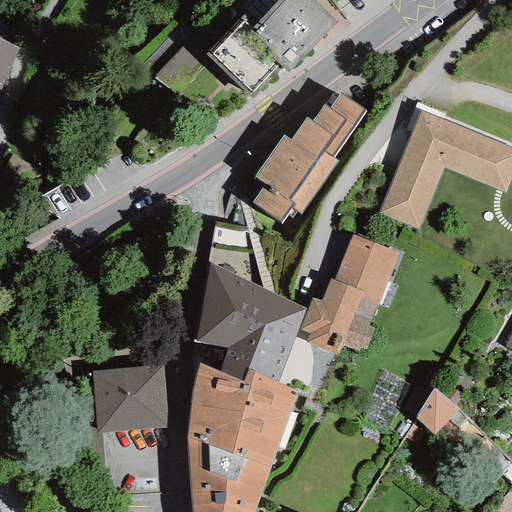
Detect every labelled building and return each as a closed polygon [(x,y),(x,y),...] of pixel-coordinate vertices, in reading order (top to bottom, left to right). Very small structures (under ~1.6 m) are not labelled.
[(330,34),(297,0),(284,0),(216,66),(254,106),(330,34)] [(0,88),(19,48),(0,39),(0,88)] [(283,136),(255,176),(265,184),(252,202),(281,222),(287,214),(292,217),(296,211),(300,214),(337,162),(331,159),(365,111),(340,93),(329,109),(324,105),(312,121),(306,117),(290,140),(283,136)] [(511,173),(511,141),(421,105),(379,210),(421,227),(445,166),(505,190),(511,173)] [(398,253),(352,235),(334,280),(330,279),(321,302),(312,298),(299,330),(309,333),(305,342),(337,355),(341,345),(359,352),(360,348),(365,350),(373,328),(368,326),(398,253)] [(302,306),(212,255),(199,331),(233,338),(220,368),(246,378),(250,368),(276,378),(302,306)] [(220,368),(197,359),(184,427),(185,468),(194,511),(241,511),(242,509),(290,384),(282,381),(276,378),(250,368),(246,378),(220,368)] [(159,363),(92,368),(95,415),(96,426),(101,426),(163,422),(159,363)] [(434,389),(415,418),(404,436),(435,460),(450,446),(491,483),(511,461),(472,422),(434,389)] [(96,426),(95,415),(87,416),(93,475),(106,475),(101,426),(96,426)] [(511,511),(511,488),(490,511),(511,511)]
